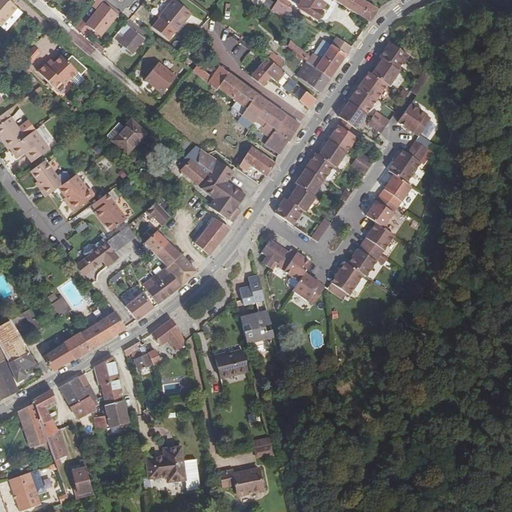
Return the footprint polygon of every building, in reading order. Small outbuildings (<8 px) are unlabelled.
[(0,0),(0,28),(1,29),(18,10),(5,0),(0,0)] [(191,14),(172,0),(171,0),(157,18),(158,18),(151,28),(168,41),(175,32),(176,33),(191,14)] [(276,0),(271,10),(285,17),(292,3),(286,0),(276,0)] [(320,0),(301,0),(296,8),(318,22),(324,12),(322,11),(319,9),(323,2),(320,0)] [(377,10),(360,0),(331,0),(369,23),(377,10)] [(115,17),(102,7),(88,24),(96,30),(95,32),(99,36),(101,34),(115,17)] [(138,36),(130,29),(133,25),(125,19),(111,36),(127,50),(138,36)] [(86,25),(95,32),(96,30),(88,24),(86,25)] [(251,53),(256,57),(258,54),(234,35),(231,39),(251,53)] [(138,36),(127,50),(132,54),(143,40),(138,36)] [(330,45),(345,56),(351,48),(336,38),(330,45)] [(91,43),(99,50),(103,46),(94,39),(91,43)] [(381,60),(397,71),(408,56),(390,43),(383,52),(379,59),(381,60)] [(329,79),(345,56),(330,45),(314,69),(329,79)] [(32,66),(42,54),(35,47),(24,60),(29,64),(32,66)] [(266,60),(271,53),(264,48),(259,54),(266,60)] [(283,62),(271,53),(266,60),(277,69),(283,62)] [(64,87),(69,82),(76,89),(84,82),(80,78),(86,71),(72,58),(67,63),(61,57),(54,64),(48,69),(44,66),(37,72),(54,91),(61,84),(64,87)] [(25,69),(29,64),(24,60),(20,64),(25,69)] [(48,69),(54,64),(50,60),(44,66),(48,69)] [(277,69),(266,60),(259,68),(270,78),(273,80),(277,75),(282,77),(284,74),(277,69)] [(371,75),(387,85),(389,87),(399,72),(397,71),(381,60),(378,66),(371,75)] [(320,94),(329,79),(314,69),(307,63),(297,77),(320,94)] [(162,95),(176,79),(159,65),(145,82),(151,87),(151,86),(162,95)] [(231,108),(241,115),(242,113),(255,94),(246,87),(243,84),(219,68),(211,79),(201,73),(204,70),(198,65),(192,73),(207,85),(216,92),(217,90),(231,100),(235,102),(233,106),(231,108)] [(262,87),(270,78),(259,68),(250,78),(262,87)] [(410,92),(416,96),(428,79),(425,70),(416,83),(410,92)] [(348,103),(366,115),(376,100),(387,85),(371,75),(368,73),(366,77),(358,88),(348,103)] [(289,93),(295,84),(290,79),(283,88),(289,93)] [(61,84),(54,91),(57,94),(64,87),(61,84)] [(399,94),(406,98),(408,94),(402,90),(399,94)] [(305,93),(299,101),(309,110),(315,100),(305,93)] [(242,113),(254,122),(258,117),(267,102),(255,94),(242,113)] [(406,98),(399,94),(397,98),(403,102),(406,98)] [(267,102),(258,117),(266,123),(263,128),(261,132),(269,137),(265,144),(278,154),(287,142),(288,143),(300,125),(299,125),(267,102)] [(366,115),(348,103),(343,110),(338,118),(342,121),(356,130),(366,115)] [(428,120),(409,107),(397,125),(409,133),(416,138),(428,120)] [(385,128),(389,122),(375,112),(371,119),(367,125),(381,134),(385,128)] [(24,139),(23,138),(33,131),(26,122),(17,129),(5,113),(0,116),(0,137),(3,136),(11,148),(24,139)] [(266,123),(258,117),(254,122),(263,128),(266,123)] [(118,134),(111,141),(126,156),(146,135),(131,120),(118,134)] [(328,141),(346,153),(356,138),(338,126),(332,135),(328,141)] [(111,141),(118,134),(113,129),(106,136),(111,141)] [(26,152),(33,161),(48,150),(35,131),(24,139),(11,148),(9,149),(16,159),(24,154),(26,152)] [(3,136),(0,137),(0,138),(8,150),(9,149),(11,148),(3,136)] [(318,156),(333,167),(335,168),(346,153),(328,141),(323,149),(318,156)] [(378,197),(396,209),(410,189),(405,185),(419,164),(418,163),(422,157),(426,151),(413,143),(409,149),(405,155),(401,151),(393,162),(386,172),(392,176),(384,187),(382,191),(378,197)] [(207,175),(208,174),(199,165),(199,153),(200,151),(194,147),(189,161),(188,161),(180,171),(179,172),(181,173),(197,187),(207,175)] [(242,161),(239,167),(245,171),(243,173),(260,185),(275,164),(273,162),(251,147),(242,161)] [(232,216),(240,206),(246,199),(230,185),(237,176),(222,161),(220,163),(203,148),(200,151),(199,153),(215,166),(208,174),(207,175),(210,177),(202,192),(213,201),(209,206),(227,222),(232,216)] [(26,152),(24,154),(31,163),(33,161),(26,152)] [(199,165),(208,174),(215,166),(199,153),(199,165)] [(369,169),(373,163),(359,154),(355,160),(351,165),(365,175),(369,169)] [(306,169),(323,181),(333,167),(318,156),(315,155),(311,161),(306,169)] [(239,167),(242,161),(237,158),(234,163),(239,167)] [(61,186),(55,178),(43,162),(28,173),(36,183),(33,185),(44,199),(48,196),(58,189),(61,186)] [(298,186),(313,196),(323,181),(306,169),(301,175),(295,184),(298,186)] [(36,183),(28,173),(26,175),(33,185),(36,183)] [(61,186),(66,183),(66,177),(64,174),(61,173),(55,178),(61,186)] [(61,186),(58,189),(68,202),(66,204),(71,210),(92,194),(87,188),(85,189),(75,176),(66,183),(61,186)] [(288,201),(303,212),(305,213),(315,198),(313,196),(298,186),(292,194),(288,201)] [(349,199),(352,195),(345,191),(343,195),(340,199),(346,203),(349,199)] [(125,221),(112,204),(116,201),(109,193),(91,206),(96,212),(94,213),(109,233),(125,221)] [(156,203),(150,197),(147,200),(153,207),(156,203)] [(396,209),(378,197),(374,202),(371,206),(365,215),(363,217),(369,221),(375,225),(371,231),(364,241),(361,246),(378,258),(393,237),(382,230),(396,209)] [(303,212),(288,201),(285,199),(281,206),(275,214),(293,226),(303,212)] [(170,218),(156,203),(153,207),(147,213),(145,214),(150,219),(152,217),(162,227),(170,218)] [(240,206),(232,216),(234,218),(242,208),(240,206)] [(209,256),(229,229),(213,219),(194,244),(209,256)] [(318,244),(328,229),(331,225),(325,221),(322,225),(312,239),(318,244)] [(108,245),(114,253),(136,236),(128,226),(105,242),(108,245)] [(166,267),(179,254),(156,232),(143,244),(160,261),(166,267)] [(292,288),(302,273),(309,264),(299,256),(288,249),(286,252),(279,248),(273,244),(267,240),(259,252),(264,256),(260,263),(267,268),(272,261),(277,265),(276,267),(289,276),(286,281),(286,284),(292,288)] [(108,245),(105,242),(93,248),(88,246),(84,249),(84,256),(87,260),(84,262),(91,272),(104,264),(109,270),(121,262),(114,253),(108,245)] [(378,258),(361,246),(357,251),(355,255),(346,267),(362,277),(364,279),(378,258)] [(179,254),(166,267),(183,286),(196,271),(179,254)] [(183,286),(166,267),(160,261),(151,269),(159,278),(145,290),(158,305),(183,286)] [(91,272),(84,262),(74,268),(83,278),(91,272)] [(362,277),(346,267),(343,264),(338,272),(333,279),(330,285),(348,297),(362,277)] [(302,273),(292,288),(290,291),(311,305),(323,288),(314,281),(302,273)] [(247,345),(261,342),(274,339),(269,321),(258,276),(247,278),(249,287),(239,289),(244,307),(256,304),(258,313),(240,317),(247,345)] [(47,298),(40,287),(32,293),(35,297),(26,303),(35,318),(42,329),(60,318),(52,305),(47,298)] [(153,308),(140,290),(129,298),(131,301),(125,306),(136,322),(153,308)] [(47,298),(52,305),(62,298),(58,291),(47,298)] [(62,298),(52,305),(60,318),(71,311),(62,298)] [(90,327),(100,344),(125,329),(114,312),(90,327)] [(42,329),(35,318),(26,324),(29,330),(25,332),(28,338),(42,329)] [(180,332),(170,319),(150,335),(160,347),(167,341),(175,352),(186,348),(184,342),(180,332)] [(0,342),(10,363),(27,353),(21,342),(9,322),(0,327),(0,342)] [(100,344),(90,327),(85,330),(80,333),(90,350),(100,344)] [(90,350),(80,333),(64,344),(73,360),(90,350)] [(152,366),(141,342),(124,352),(126,357),(131,354),(138,372),(152,366)] [(73,360),(64,344),(43,357),(53,372),(73,360)] [(147,354),(152,366),(161,363),(155,349),(147,354)] [(242,350),(214,356),(220,380),(248,374),(242,350)] [(27,353),(10,363),(7,364),(16,383),(27,377),(23,371),(33,365),(27,353)] [(0,399),(0,400),(17,391),(0,354),(0,399)] [(104,406),(123,401),(113,357),(93,368),(93,369),(98,386),(100,385),(102,397),(104,406)] [(84,390),(84,389),(78,378),(59,388),(66,401),(84,390)] [(88,397),(91,401),(97,399),(90,386),(84,389),(84,390),(66,401),(70,408),(88,397)] [(41,425),(52,420),(45,408),(56,402),(52,392),(51,390),(32,400),(34,404),(41,425)] [(88,397),(70,408),(77,421),(96,409),(91,401),(88,397)] [(159,409),(158,401),(158,400),(145,402),(146,411),(159,409)] [(105,416),(108,429),(128,424),(126,414),(123,401),(104,406),(105,416)] [(41,425),(34,404),(17,413),(18,414),(30,449),(33,447),(37,456),(51,451),(46,437),(41,425)] [(108,429),(105,416),(93,418),(96,431),(108,429)] [(52,420),(41,425),(46,437),(58,431),(52,420)] [(67,455),(58,431),(46,437),(51,451),(54,460),(67,455)] [(186,481),(182,446),(162,449),(162,456),(145,458),(147,480),(165,478),(166,483),(186,481)] [(271,446),(249,451),(250,457),(272,452),(271,446)] [(92,496),(85,468),(72,471),(78,499),(92,496)] [(233,469),(219,472),(222,489),(234,487),(236,498),(264,492),(259,468),(233,473),(233,469)] [(44,490),(38,471),(9,481),(20,511),(21,511),(41,505),(37,494),(43,492),(44,490)]
